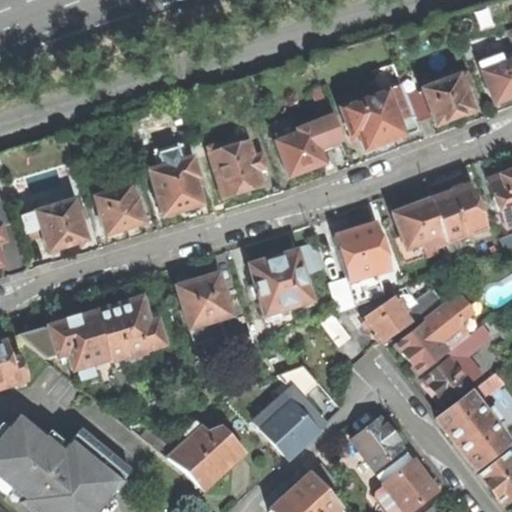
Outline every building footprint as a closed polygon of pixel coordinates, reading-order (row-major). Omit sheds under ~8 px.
[(511,55),(481,66),(495,106),(511,99),(511,55)] [(468,73),(405,97),(416,125),(433,119),(437,128),(454,121),(474,114),(466,93),(474,90),(468,73)] [(359,135),(365,152),(388,144),(419,132),(416,125),(405,97),(401,88),(340,110),(351,138),(359,135)] [(275,143),(288,178),(312,170),(324,165),(319,151),(342,142),(333,119),(297,131),(298,134),(275,143)] [(193,142),(206,185),(218,182),(223,199),(244,192),(263,187),(259,171),(266,169),(261,156),(254,158),(249,141),(240,144),(238,138),(207,148),(204,138),(193,142)] [(167,166),(181,162),(179,154),(164,159),(167,166)] [(163,217),(183,211),(184,214),(188,216),(192,214),(196,213),(199,211),(200,209),(200,206),(202,206),(197,188),(203,186),(200,176),(198,177),(192,158),(181,162),(167,166),(150,172),(163,217)] [(511,228),(511,172),(506,175),(489,181),(495,200),(493,201),(498,214),(500,214),(506,231),(511,228)] [(0,212),(9,210),(1,184),(0,184),(0,212)] [(129,186),(130,188),(130,187),(132,192),(139,190),(137,184),(129,186)] [(486,216),(482,205),(476,207),(469,188),(466,189),(466,188),(461,186),(455,188),(452,190),(450,192),(450,196),(432,202),(447,245),(451,254),(462,250),(459,241),(485,230),(481,218),(486,216)] [(130,188),(94,198),(105,235),(122,229),(143,223),(136,202),(135,202),(132,192),(130,187),(130,188)] [(425,253),(447,245),(432,202),(411,210),(394,216),(406,251),(422,245),(425,253)] [(82,205),(76,207),(80,220),(85,217),(82,205)] [(61,248),(86,241),(80,220),(76,207),(75,206),(22,221),(28,241),(42,237),(47,253),(61,248)] [(348,283),(389,270),(375,225),(360,229),(334,237),(348,283)] [(323,271),(338,266),(330,238),(314,243),(323,271)] [(308,275),(321,270),(314,246),(300,250),(308,275)] [(313,302),(297,252),(265,262),(250,266),(255,285),(253,286),(258,300),(260,300),(265,317),(313,302)] [(230,316),(218,275),(193,283),(177,288),(190,329),(230,316)] [(376,332),(384,343),(442,302),(435,291),(418,303),(419,305),(407,312),(396,298),(365,319),(376,332)] [(424,323),(396,345),(409,361),(419,375),(424,372),(446,355),(468,337),(459,325),(472,315),(458,297),(433,316),(441,327),(432,333),(424,323)] [(165,346),(157,321),(150,324),(141,299),(128,303),(95,313),(110,360),(114,373),(127,369),(128,373),(145,367),(144,362),(149,361),(147,353),(144,355),(143,352),(165,346)] [(82,368),(110,360),(95,313),(79,318),(78,316),(71,318),(65,320),(65,322),(48,327),(57,356),(59,357),(75,352),(80,367),(82,368)] [(323,324),(340,348),(352,339),(335,316),(323,324)] [(42,355),(53,349),(42,328),(30,334),(42,355)] [(0,388),(26,380),(18,357),(10,360),(4,340),(0,340),(0,388)] [(461,374),(446,355),(424,372),(428,377),(424,380),(434,393),(445,405),(482,376),(474,364),(461,374)] [(256,423),(288,459),(303,445),(324,425),(300,399),(318,385),(303,367),(279,376),(287,384),(278,392),(284,398),(256,423)] [(486,414),(472,395),(442,417),(461,442),(480,467),(509,444),(494,424),(501,419),(493,409),(486,414)] [(62,453),(19,416),(0,438),(0,481),(12,492),(14,489),(25,498),(21,503),(31,511),(39,511),(43,507),(49,511),(97,511),(131,471),(81,430),(62,453)] [(374,471),(401,449),(380,421),(369,429),(352,441),(374,471)] [(186,473),(199,489),(223,468),(226,472),(234,465),(246,454),(234,441),(222,428),(209,433),(193,447),(188,440),(167,459),(186,473)] [(511,450),(481,476),(488,484),(505,507),(511,501),(511,450)] [(404,511),(408,511),(436,492),(423,474),(410,456),(380,479),(385,485),(376,492),(375,497),(385,511),(401,511),(403,511),(404,511)] [(337,481),(322,464),(312,473),(327,490),(337,481)] [(334,511),(340,507),(310,475),(295,489),(270,511),(334,511)]
